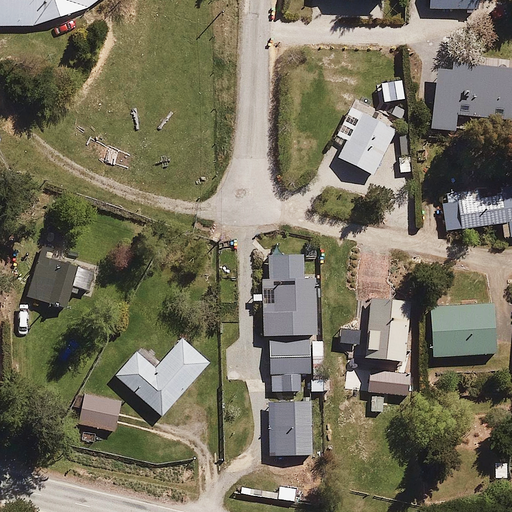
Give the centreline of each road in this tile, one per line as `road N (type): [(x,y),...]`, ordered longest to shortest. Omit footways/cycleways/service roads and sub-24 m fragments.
road 1 (residential): [(511,262),(254,212)]
road 2 (residential): [(254,0),(254,212)]
road 3 (secondary): [(0,483),(122,511)]
